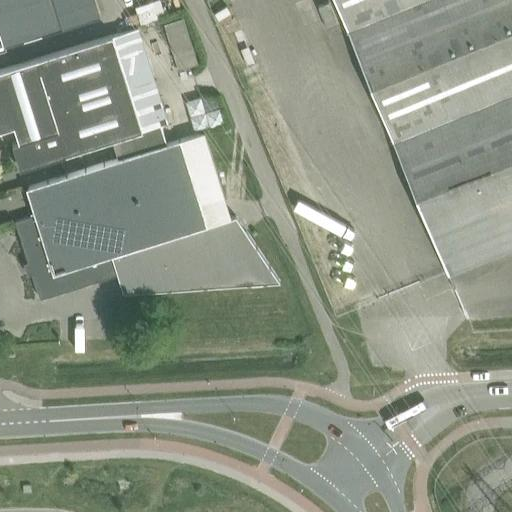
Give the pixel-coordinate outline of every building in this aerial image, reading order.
[(96,0),(0,0),(0,43),(4,43),(4,44),(101,14),(96,0)] [(163,16),(166,15),(161,0),(155,0),(136,6),(142,24),(163,16)] [(511,0),(338,0),(418,194),(417,195),(449,273),(511,247),(511,0)] [(330,2),(319,6),(327,28),(339,23),(330,2)] [(184,17),(165,23),(179,69),(199,63),(184,17)] [(118,158),(168,142),(162,124),(169,122),(139,25),(113,34),(0,69),(0,129),(15,124),(20,140),(13,142),(21,167),(113,139),(118,158)] [(35,214),(28,216),(16,220),(41,298),(117,273),(111,254),(208,224),(197,189),(181,138),(168,142),(118,158),(27,186),(35,214)] [(281,281),(237,215),(208,224),(111,254),(117,273),(123,293),(281,281)]
